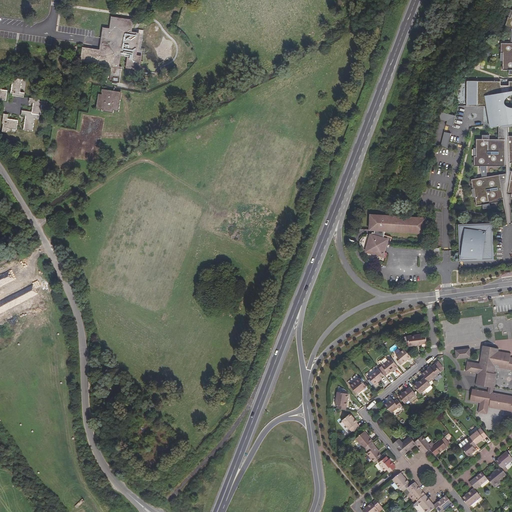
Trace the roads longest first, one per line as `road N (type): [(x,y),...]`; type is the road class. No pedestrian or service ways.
road 1 (unclassified): [(141,506),(97,454),(79,322),(0,167)]
road 2 (primary): [(222,500),(304,288)]
road 3 (residential): [(403,463),(362,412),(433,352),(428,296)]
road 4 (primary): [(344,187),(415,0)]
road 5 (residential): [(307,387),(332,345),(423,297)]
road 6 (primary): [(383,298),(359,282),(339,250),(344,187)]
road 7 (residential): [(383,298),(335,323),(314,353),(307,387)]
